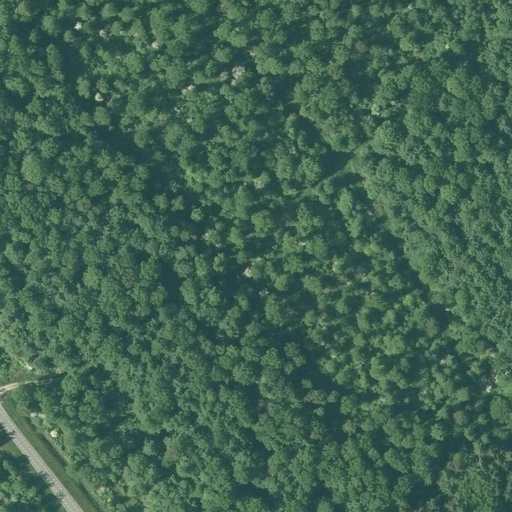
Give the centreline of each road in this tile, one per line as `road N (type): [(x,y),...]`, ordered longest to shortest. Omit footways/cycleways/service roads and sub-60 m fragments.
road 1 (track): [(0,391),(72,372),(432,82),(511,37)]
road 2 (track): [(183,0),(331,151),(511,436)]
road 3 (tertiary): [(75,511),(0,415)]
